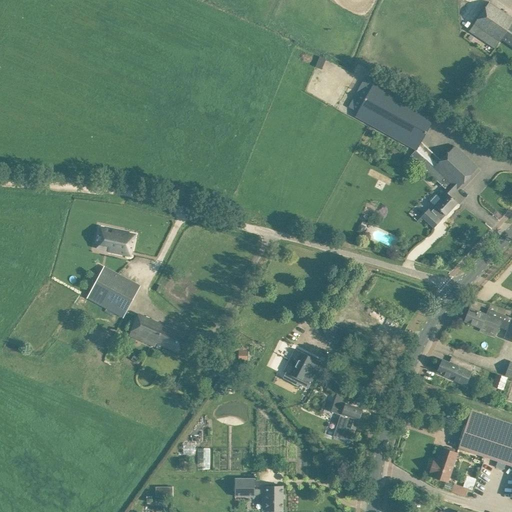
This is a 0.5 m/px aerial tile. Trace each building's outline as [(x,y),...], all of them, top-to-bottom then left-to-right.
[(511,17),(489,2),(473,24),(499,42),(501,38),(511,45),(511,17)] [(421,141),(436,115),(374,80),(374,81),(365,76),(348,107),(357,111),(354,116),(415,150),(421,141)] [(415,150),(410,156),(420,165),(445,188),(439,195),(437,193),(435,193),(429,200),(429,202),(433,206),(429,210),(439,219),(444,213),(446,215),(457,203),(449,196),(456,189),(457,189),(478,167),(455,145),(440,160),(421,141),(415,150)] [(434,228),(440,221),(439,219),(429,210),(428,209),(421,216),(434,228)] [(100,227),(97,243),(109,246),(108,251),(126,255),(127,250),(132,251),(135,235),(100,227)] [(123,317),(137,291),(101,272),(87,298),(123,317)] [(488,309),(486,315),(470,308),(464,321),(479,327),(481,323),(482,323),(479,331),(494,337),(498,327),(507,331),(505,337),(511,340),(511,318),(511,319),(488,309)] [(178,353),(185,336),(138,315),(129,335),(155,346),(157,343),(178,353)] [(336,326),(329,341),(337,344),(343,329),(336,326)] [(343,330),(340,336),(350,341),(352,335),(343,330)] [(321,362),(295,349),(284,370),(310,384),(321,362)] [(134,354),(132,360),(138,363),(141,358),(134,354)] [(474,365),(452,357),(449,363),(442,360),(436,371),(466,385),(472,369),(479,371),(480,368),(474,365)] [(344,395),(347,388),(338,385),(336,392),(344,395)] [(334,403),(332,411),(341,414),(337,424),(346,427),(342,438),(351,441),(355,430),(358,420),(359,420),(363,409),(348,404),(350,398),(342,395),(339,405),(334,403)] [(511,423),(471,410),(458,448),(511,465),(511,423)] [(442,448),(437,461),(434,460),(429,473),(433,474),(432,476),(447,482),(457,453),(442,448)] [(190,482),(190,462),(168,463),(169,483),(190,482)] [(475,479),(479,468),(468,465),(465,475),(475,479)] [(283,511),(283,488),(263,488),(263,491),(254,491),(255,481),(235,480),(235,498),(254,498),(254,497),(263,497),(262,511),(270,511),(269,511),(278,511),(279,511),(283,511)] [(453,485),(451,491),(465,496),(468,488),(464,487),(463,488),(453,485)] [(173,497),(173,486),(155,487),(156,497),(173,497)]
